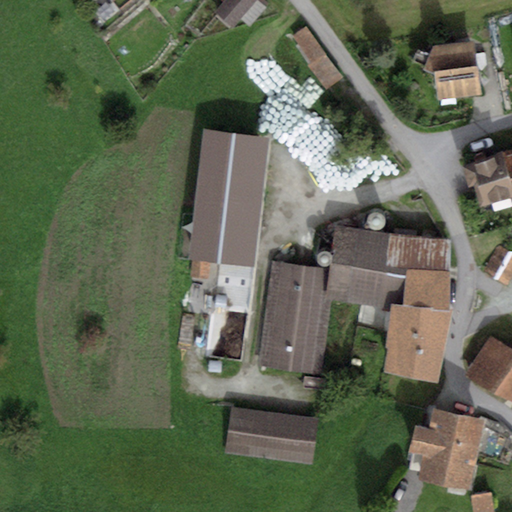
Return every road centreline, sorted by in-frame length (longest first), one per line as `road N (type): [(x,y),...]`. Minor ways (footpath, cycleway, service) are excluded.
road 1 (residential): [(416,151),(300,0)]
road 2 (residential): [(466,272),(447,208),(416,151)]
road 3 (residential): [(511,426),(460,387),(453,374),(458,330)]
